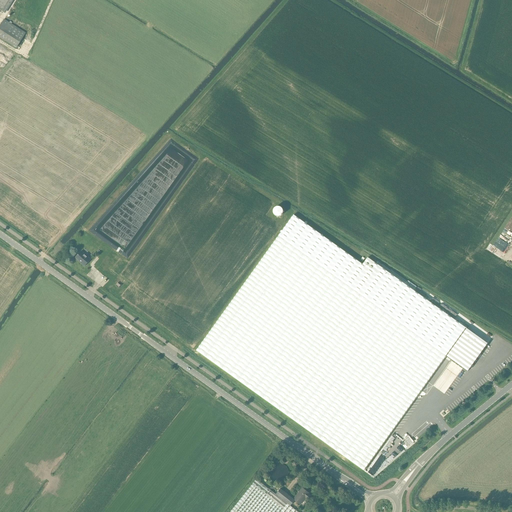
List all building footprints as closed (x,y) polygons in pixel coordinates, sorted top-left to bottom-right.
[(13,0),(0,0),(0,10),(5,14),(13,0)] [(0,37),(16,48),(25,33),(4,20),(0,25),(0,37)] [(140,181),(108,226),(120,234),(120,236),(128,241),(127,242),(131,245),(131,246),(125,248),(113,239),(107,240),(106,235),(99,237),(128,258),(138,244),(138,241),(139,239),(134,235),(173,182),(183,179),(197,160),(171,141),(152,165),(153,166),(154,169),(142,185),(140,181)] [(284,215),(284,206),(274,205),(274,215),(284,215)] [(294,215),(197,350),(363,470),(445,356),(467,372),(487,344),(367,258),(363,264),(294,215)] [(81,251),(75,258),(84,266),(90,259),(81,251)] [(425,431),(433,424),(429,419),(421,427),(425,431)] [(230,511),(298,511),(290,506),(295,500),(300,504),(305,497),(308,500),(312,496),(308,494),(309,493),(302,488),(294,499),(280,488),(276,494),(257,479),(253,483),(230,511)]
